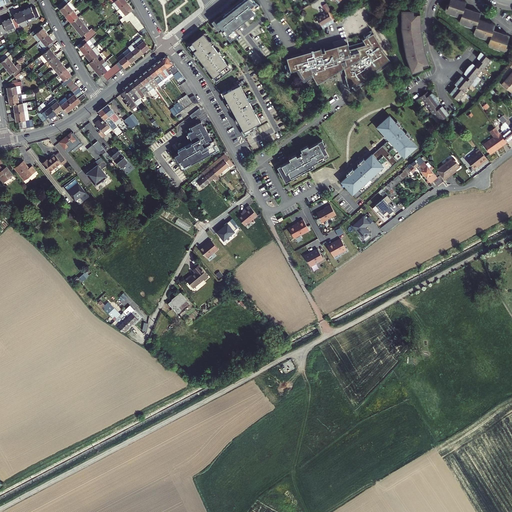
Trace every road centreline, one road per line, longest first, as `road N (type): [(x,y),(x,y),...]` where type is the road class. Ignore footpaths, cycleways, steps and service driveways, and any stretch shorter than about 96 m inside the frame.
road 1 (track): [(511,239),(0,509)]
road 2 (residential): [(255,191),(198,234),(144,343)]
road 3 (residential): [(165,47),(203,95),(255,191)]
road 4 (unclassified): [(329,333),(255,191)]
road 5 (residential): [(511,151),(464,188),(439,189),(385,228)]
